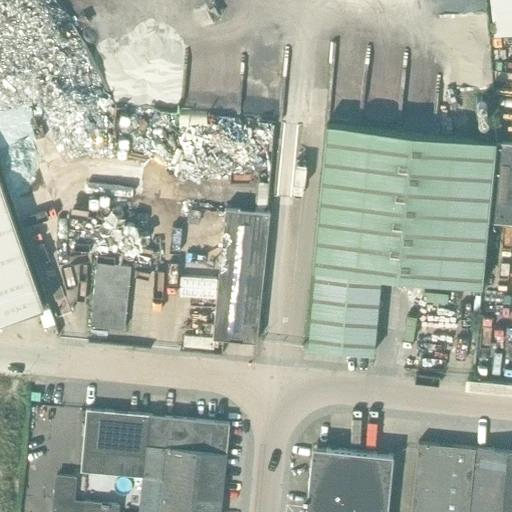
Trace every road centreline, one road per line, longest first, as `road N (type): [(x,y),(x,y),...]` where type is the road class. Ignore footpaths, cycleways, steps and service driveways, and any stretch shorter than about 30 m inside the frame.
road 1 (unclassified): [(275,384),(511,407)]
road 2 (unclassified): [(275,384),(264,511)]
